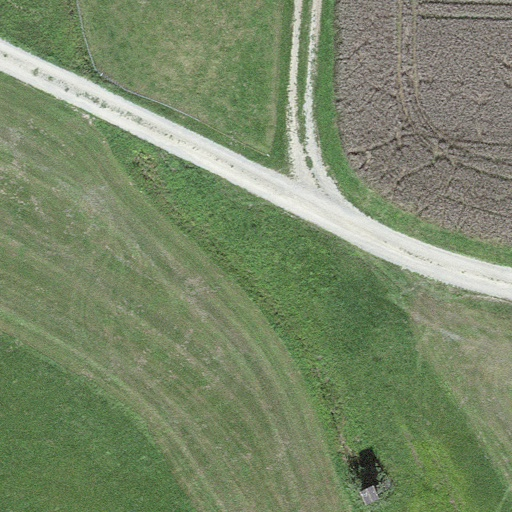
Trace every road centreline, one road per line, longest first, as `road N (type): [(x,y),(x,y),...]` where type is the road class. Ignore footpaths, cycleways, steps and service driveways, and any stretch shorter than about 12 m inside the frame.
road 1 (track): [(511,285),(277,199),(0,59)]
road 2 (track): [(319,0),(316,67),(277,199)]
